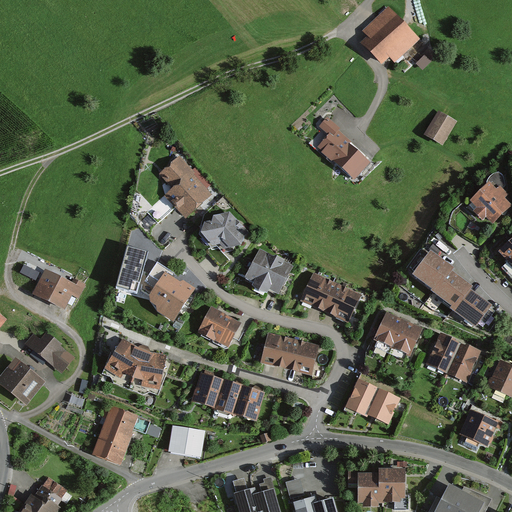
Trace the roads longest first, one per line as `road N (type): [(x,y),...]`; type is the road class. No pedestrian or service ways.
road 1 (track): [(0,174),(217,77),(302,50),(369,0)]
road 2 (residential): [(326,402),(343,363),(335,336),(242,309),(181,246)]
road 3 (residential): [(113,504),(141,484),(311,438)]
road 4 (residential): [(311,438),(415,449),(511,483)]
road 5 (residential): [(326,402),(172,350)]
